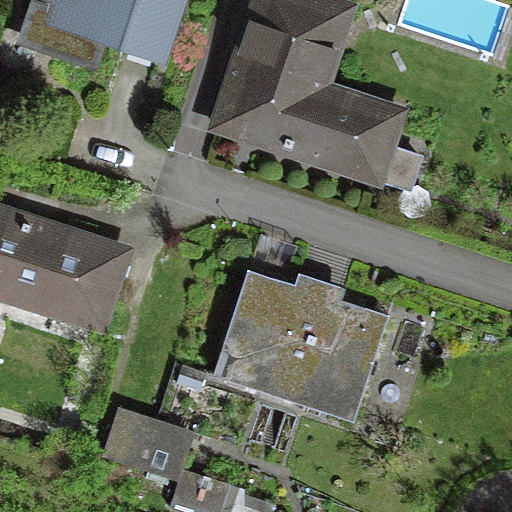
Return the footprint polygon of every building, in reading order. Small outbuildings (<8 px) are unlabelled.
[(43,0),(40,11),(30,7),(19,40),(88,63),(95,42),(133,55),(151,61),(171,0),(43,0)] [(386,133),(310,109),(342,9),(313,0),(255,0),(213,125),(371,178),(386,133)] [(0,294),(96,326),(120,253),(8,217),(6,222),(0,219),(0,294)] [(208,375),(348,422),(383,316),(243,270),(208,375)] [(107,426),(97,457),(136,470),(146,438),(107,426)] [(173,482),(164,508),(176,511),(214,511),(223,484),(177,469),(183,451),(146,438),(136,470),(173,482)]
